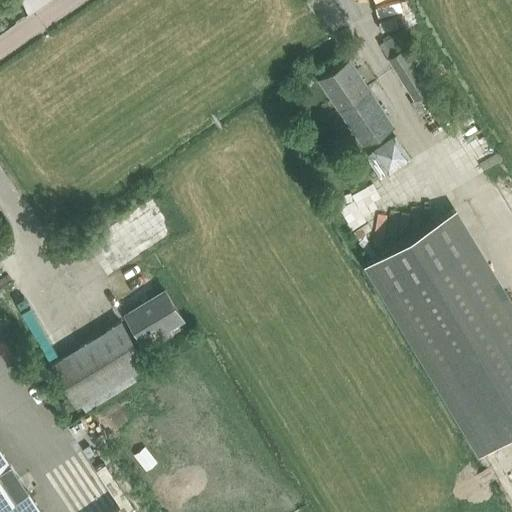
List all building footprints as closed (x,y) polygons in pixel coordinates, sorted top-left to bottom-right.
[(404,50),(389,59),(415,99),(412,101),(420,113),(432,105),(424,93),(429,90),(404,50)] [(364,144),(394,125),(350,60),(320,80),(358,136),(351,141),(355,147),(363,142),(364,144)] [(387,172),(411,157),(397,135),(373,150),(387,172)] [(482,454),(511,435),(511,309),(454,213),(368,264),(482,454)] [(168,326),(182,317),(165,290),(127,314),(148,347),(172,332),(168,326)] [(136,380),(131,371),(145,362),(120,322),(54,363),(79,404),(79,403),(85,412),(136,380)] [(41,511),(0,450),(0,511),(122,511),(118,505),(107,511),(41,511)]
